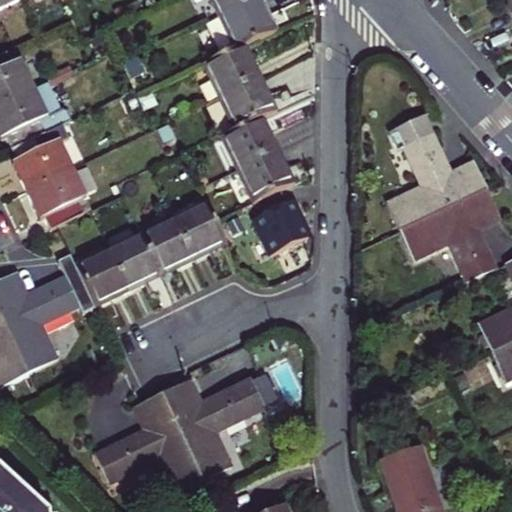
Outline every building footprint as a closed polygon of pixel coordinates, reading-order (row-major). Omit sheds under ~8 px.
[(0,0),(0,10),(22,0),(0,0)] [(214,0),(223,17),(258,0),(214,0)] [(239,50),(242,48),(275,32),(267,16),(259,0),(258,0),(223,17),(239,50)] [(206,66),(222,99),(259,81),(250,64),(242,48),(239,50),(206,66)] [(13,67),(8,55),(0,58),(0,107),(34,91),(21,63),(13,67)] [(259,81),(222,99),(238,132),(264,119),(274,114),(266,97),(259,81)] [(48,85),(34,91),(0,107),(0,138),(7,154),(62,127),(71,123),(65,111),(61,113),(48,85)] [(151,92),(138,99),(144,112),(157,106),(151,92)] [(390,210),(401,234),(487,193),(475,167),(447,180),(442,172),(448,169),(436,143),(424,118),(389,135),(398,153),(403,150),(419,183),(425,180),(427,185),(400,199),(403,204),(390,210)] [(237,173),(280,152),(272,136),(264,119),(238,132),(221,140),(237,173)] [(27,194),(73,172),(59,144),(68,139),(62,127),(7,154),(20,180),(27,194)] [(167,127),(156,132),(162,145),(174,140),(167,127)] [(296,185),(280,152),(237,173),(253,206),(296,185)] [(58,229),(92,213),(73,172),(27,194),(34,208),(46,235),(58,229)] [(493,206),(487,193),(401,234),(412,257),(425,251),(428,256),(455,243),(458,249),(451,252),(467,285),(496,271),(481,238),(475,241),(471,232),(499,219),(493,206)] [(403,204),(400,199),(387,205),(390,210),(403,204)] [(295,202),(254,222),(271,259),(313,239),(295,202)] [(175,224),(193,261),(210,253),(227,245),(209,207),(175,224)] [(142,239),(161,277),(177,269),(193,261),(175,224),(142,239)] [(144,285),(161,277),(142,239),(110,254),(128,292),(144,285)] [(425,251),(412,257),(414,263),(428,256),(425,251)] [(78,270),(96,307),(112,300),(128,292),(110,254),(78,270)] [(493,355),(511,345),(511,263),(506,266),(511,278),(511,311),(493,320),(495,326),(482,332),(493,355)] [(2,284),(0,284),(0,315),(29,376),(59,362),(42,327),(81,310),(67,280),(26,299),(16,277),(2,284)] [(0,390),(29,376),(0,315),(0,390)] [(495,326),(493,320),(479,327),(482,332),(495,326)] [(511,374),(511,345),(493,355),(504,378),(511,374)] [(267,381),(254,387),(265,411),(269,418),(282,411),(267,381)] [(189,385),(162,397),(205,483),(231,471),(214,436),(265,411),(254,387),(251,382),(225,395),(200,407),(189,385)] [(205,483),(162,397),(149,403),(141,407),(136,410),(147,432),(95,457),(109,486),(158,462),(175,497),(205,483)] [(388,492),(394,511),(435,511),(415,448),(377,461),(388,492)] [(0,511),(43,511),(0,474),(0,511)]
